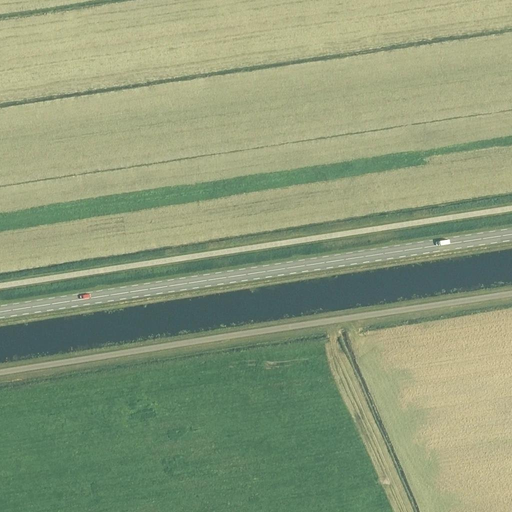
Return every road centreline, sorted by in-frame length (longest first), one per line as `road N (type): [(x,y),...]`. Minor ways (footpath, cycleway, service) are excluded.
road 1 (unclassified): [(0,373),(511,294)]
road 2 (primary): [(511,235),(0,313)]
